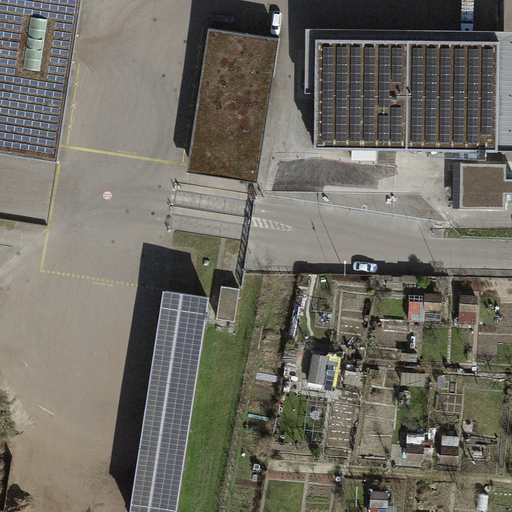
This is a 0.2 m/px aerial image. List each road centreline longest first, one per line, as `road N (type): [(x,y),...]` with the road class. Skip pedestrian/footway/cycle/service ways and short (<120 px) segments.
road 1 (unknown): [(304,0),(300,108),(307,132),(358,150),(511,161)]
road 2 (unclassified): [(511,252),(318,245)]
